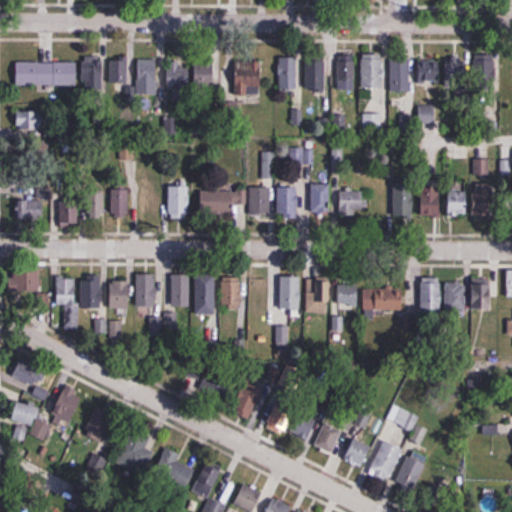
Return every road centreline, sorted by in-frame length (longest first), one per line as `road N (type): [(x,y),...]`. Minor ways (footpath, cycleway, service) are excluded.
road 1 (residential): [(511,23),(0,21)]
road 2 (residential): [(511,247),(0,245)]
road 3 (residential): [(375,511),(0,323)]
